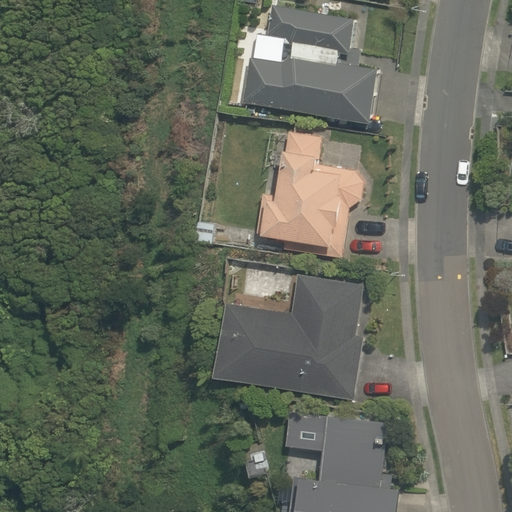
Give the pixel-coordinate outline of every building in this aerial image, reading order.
[(364,25),(275,11),(270,42),(297,46),(294,63),(251,56),(243,106),(378,127),(387,72),(357,68),(364,25)] [(327,141),(294,138),(288,199),(266,197),(261,243),(349,252),(353,210),(354,209),(356,208),(357,207),(358,207),(360,206),(361,205),(362,204),(363,202),(364,201),(364,200),(365,198),(366,197),(366,196),(367,194),(367,193),(368,191),(368,190),(368,188),(368,187),(368,185),(368,184),(367,182),(367,181),(366,179),(366,178),(365,176),(364,175),(364,174),(363,173),(362,171),(361,170),(359,169),(358,168),(357,168),(356,167),(324,164),(327,141)] [(294,273),(245,266),(242,293),(291,299),(294,273)] [(296,315),(231,307),(222,384),(362,400),(368,344),(358,343),(365,289),(300,281),(296,315)] [(290,451),(328,456),(325,488),(309,486),(305,511),(407,511),(411,482),(392,480),(398,429),(294,417),(290,451)]
